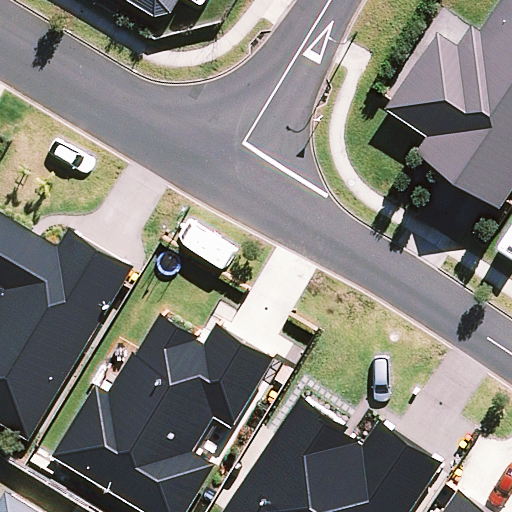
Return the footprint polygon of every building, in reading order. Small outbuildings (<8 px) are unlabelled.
[(128,0),(159,18),(175,14),(184,0),(128,0)] [(502,210),(511,194),(511,0),(503,0),(482,31),(474,25),(460,46),(440,33),(394,101),(389,109),(430,137),(418,154),(502,210)] [(0,420),(34,442),(140,267),(74,228),(63,246),(0,208),(0,283),(9,289),(0,305),(0,420)] [(100,384),(58,455),(151,511),(191,511),(221,464),(199,451),(220,417),(238,427),(282,358),(222,323),(209,343),(203,340),(206,336),(167,312),(115,391),(100,384)] [(402,511),(446,445),(386,406),(368,432),(363,429),(365,425),(352,417),(354,414),(307,382),(221,508),(227,511),(402,511)] [(511,511),(511,509),(461,476),(435,511),(511,511)] [(0,511),(66,511),(12,479),(0,498),(0,511)]
